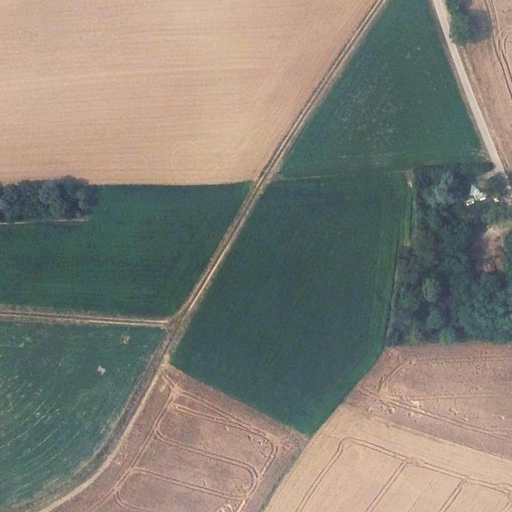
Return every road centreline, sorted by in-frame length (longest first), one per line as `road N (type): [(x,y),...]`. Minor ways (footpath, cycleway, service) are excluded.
road 1 (track): [(12,511),(63,493),(112,447),(308,107),(383,0)]
road 2 (track): [(511,200),(437,0)]
